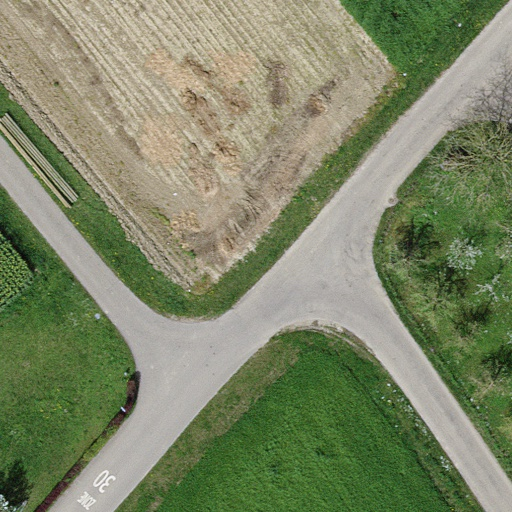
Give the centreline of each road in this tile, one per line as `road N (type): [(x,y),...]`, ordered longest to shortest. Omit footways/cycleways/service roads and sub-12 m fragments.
road 1 (residential): [(79,511),(194,375),(321,243)]
road 2 (residential): [(503,511),(321,243)]
road 3 (track): [(511,22),(321,243)]
road 4 (track): [(194,375),(67,251),(0,165)]
